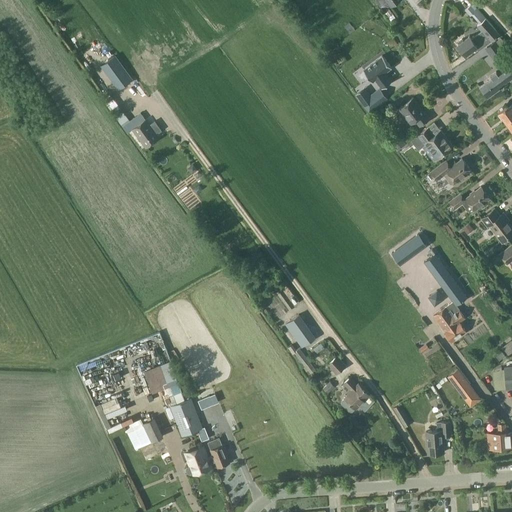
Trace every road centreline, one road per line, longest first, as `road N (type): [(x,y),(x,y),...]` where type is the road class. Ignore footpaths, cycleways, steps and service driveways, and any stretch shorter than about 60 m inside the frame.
road 1 (track): [(171,116),(383,403),(429,482)]
road 2 (residential): [(270,497),(511,475)]
road 3 (tertiary): [(511,169),(439,60),(431,32),(437,0)]
